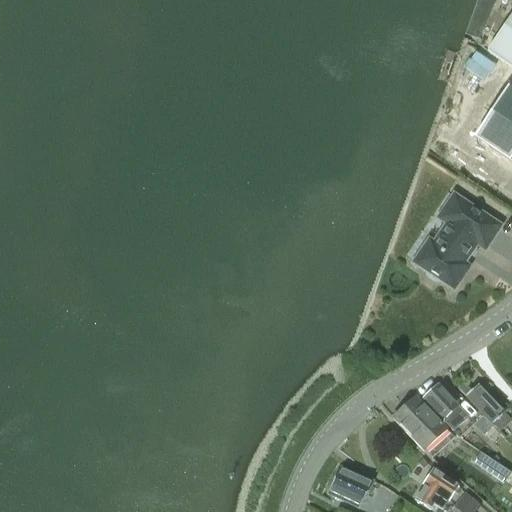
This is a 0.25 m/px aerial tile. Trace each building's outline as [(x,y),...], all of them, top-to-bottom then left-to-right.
[(511,14),(486,52),(511,69),(511,14)] [(473,139),(511,164),(511,91),(507,88),(473,139)] [(435,246),(429,242),(415,264),(425,271),(427,277),(437,284),(442,282),(453,289),(467,267),(462,264),(475,243),(484,249),(498,227),(454,198),(440,220),(448,225),(435,246)] [(465,388),(460,392),(483,416),(491,424),(503,413),(478,385),(469,393),(465,388)] [(459,439),(470,428),(454,410),(458,407),(438,386),(422,400),(459,439)] [(392,419),(402,429),(423,452),(446,431),(416,398),(392,419)] [(511,475),(480,453),(473,464),(503,485),(504,483),(511,487),(511,475)] [(373,483),(355,474),(341,467),(326,494),(359,510),(373,483)] [(445,506),(453,493),(456,496),(460,490),(456,488),(457,488),(432,471),(422,487),(424,488),(414,502),(429,511),(432,506),(439,511),(443,505),(445,506)] [(464,495),(456,505),(464,511),(473,511),(478,507),(479,506),(465,494),(464,495)]
